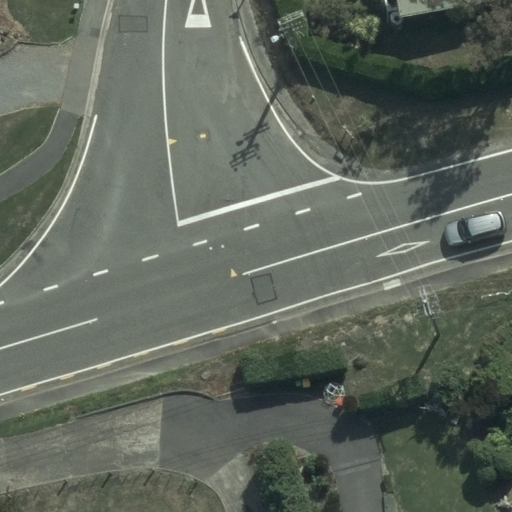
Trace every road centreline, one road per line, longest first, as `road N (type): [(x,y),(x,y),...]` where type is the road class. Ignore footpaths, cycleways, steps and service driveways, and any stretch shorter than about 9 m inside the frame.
road 1 (tertiary): [(199,288),(511,194)]
road 2 (residential): [(199,288),(176,224),(165,142),(165,0)]
road 3 (tertiary): [(0,348),(199,288)]
